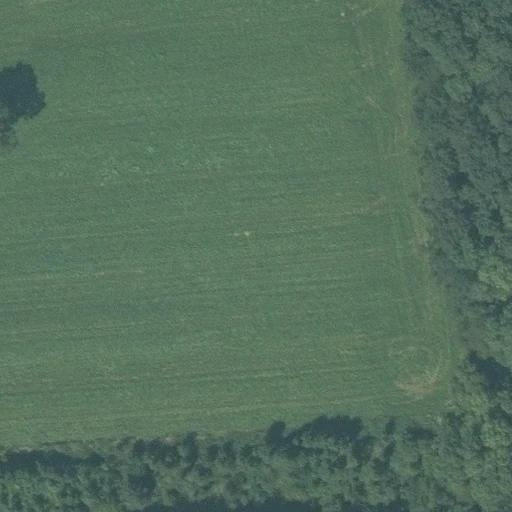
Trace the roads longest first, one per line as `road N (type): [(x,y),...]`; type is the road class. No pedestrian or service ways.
road 1 (track): [(415,0),(476,351)]
road 2 (track): [(443,511),(474,404),(476,351)]
